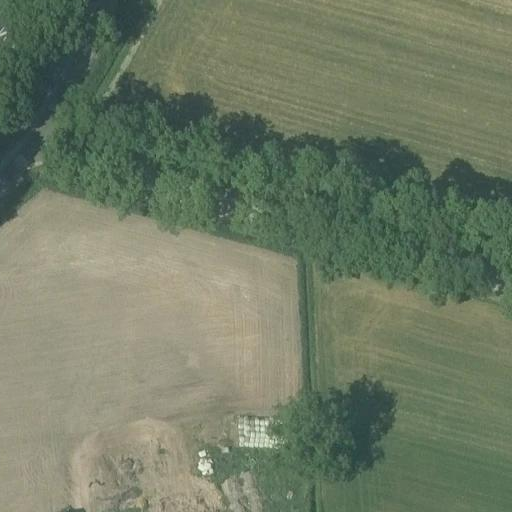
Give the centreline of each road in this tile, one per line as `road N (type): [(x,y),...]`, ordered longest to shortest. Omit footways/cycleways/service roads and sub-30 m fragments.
road 1 (unclassified): [(511,287),(30,149)]
road 2 (unclassified): [(30,149),(110,0)]
